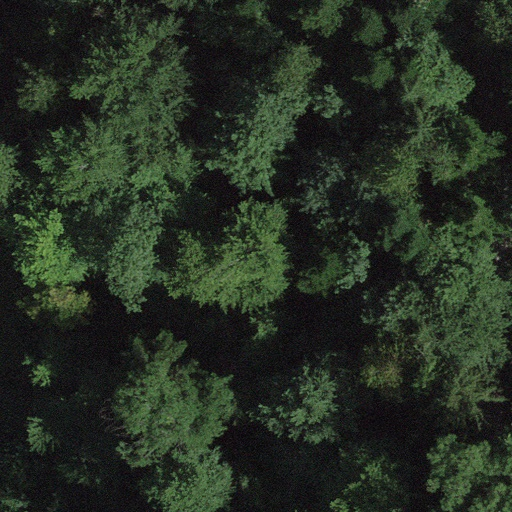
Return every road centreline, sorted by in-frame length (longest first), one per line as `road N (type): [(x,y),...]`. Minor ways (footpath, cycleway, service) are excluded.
road 1 (track): [(442,511),(102,0)]
road 2 (track): [(484,0),(511,234),(504,511)]
